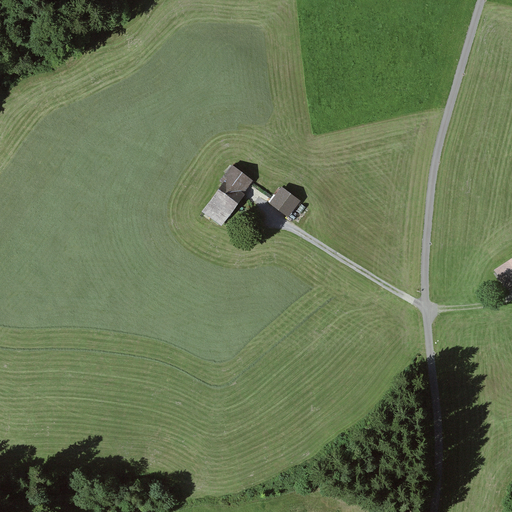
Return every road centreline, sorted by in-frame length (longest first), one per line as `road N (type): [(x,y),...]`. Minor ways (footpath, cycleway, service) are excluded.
road 1 (unclassified): [(482,0),(439,156),(428,304),(447,458),(436,511)]
road 2 (track): [(428,304),(256,201)]
